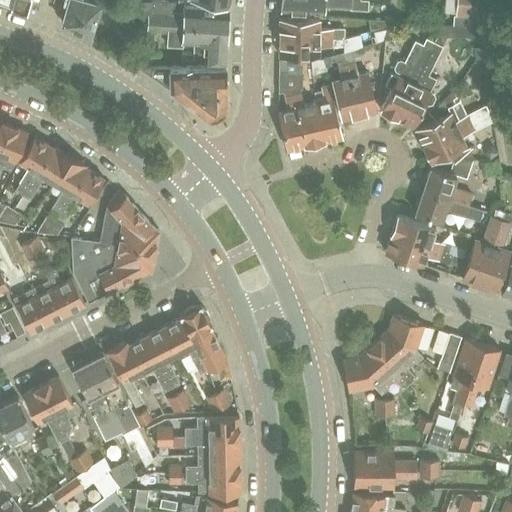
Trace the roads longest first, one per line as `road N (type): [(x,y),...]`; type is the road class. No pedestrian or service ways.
road 1 (primary): [(213,171),(89,73),(0,34)]
road 2 (residential): [(370,276),(368,253),(388,184),(400,170),(396,145),(368,137),(351,154),(296,165)]
road 3 (residential): [(220,262),(0,375)]
road 4 (primary): [(319,511),(319,426),(286,298)]
road 5 (primary): [(0,84),(116,146),(178,204)]
road 6 (primary): [(242,316),(268,414),(272,511)]
road 7 (residential): [(256,0),(248,126),(213,171)]
road 8 (unclassified): [(511,316),(370,276)]
road 9 (primary): [(286,298),(213,171)]
